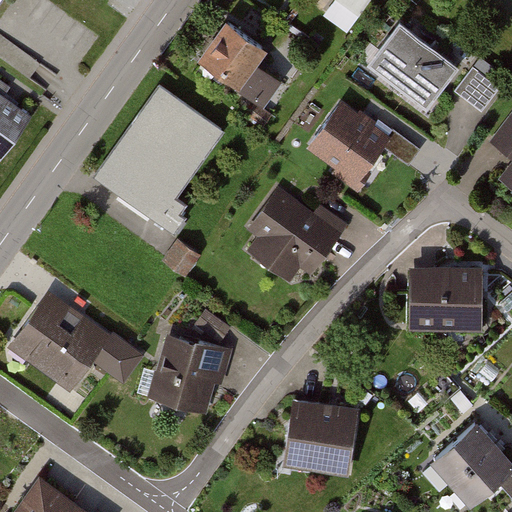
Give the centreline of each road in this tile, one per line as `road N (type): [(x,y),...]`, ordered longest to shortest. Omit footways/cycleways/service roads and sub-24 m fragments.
road 1 (residential): [(511,245),(452,206),(421,219),(301,347),(169,511)]
road 2 (tertiary): [(0,246),(177,0)]
road 3 (residential): [(168,511),(0,390)]
